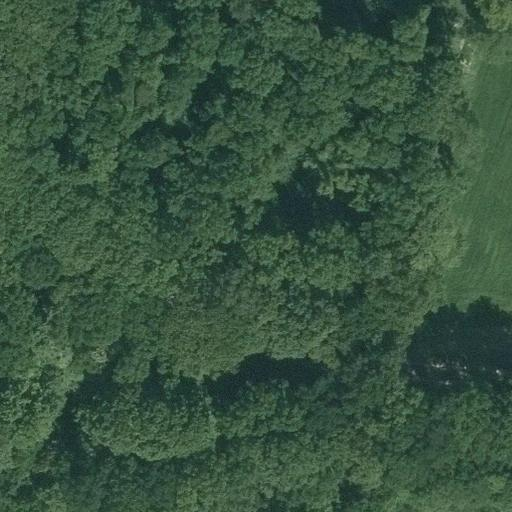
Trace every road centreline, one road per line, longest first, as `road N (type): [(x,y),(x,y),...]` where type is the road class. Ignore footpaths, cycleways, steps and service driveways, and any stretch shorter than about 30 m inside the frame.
road 1 (track): [(0,392),(94,405),(291,403),(340,383),(369,344),(479,0)]
road 2 (tertiary): [(511,382),(325,358),(219,326),(0,166)]
road 3 (track): [(38,511),(353,441),(511,416)]
road 4 (track): [(381,302),(219,326)]
